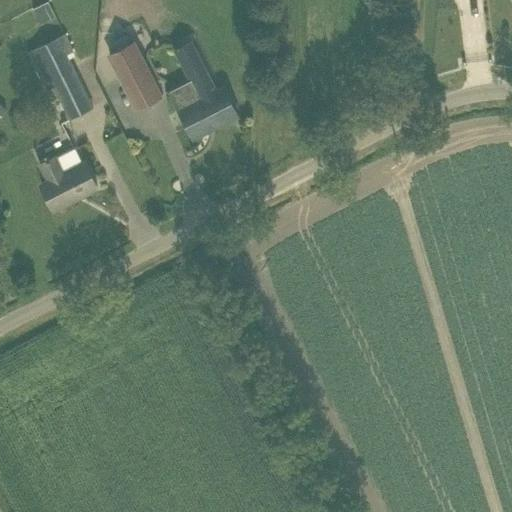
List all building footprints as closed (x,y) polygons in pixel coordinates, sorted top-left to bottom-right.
[(48,0),(34,7),(42,23),(56,16),(48,0)] [(68,118),(93,106),(70,57),(76,54),(66,32),(28,51),(43,84),(51,81),(54,87),(47,90),(53,101),(59,98),(68,118)] [(223,86),(216,89),(190,39),(174,47),(200,98),(179,109),(194,138),(238,115),(223,86)] [(160,93),(132,40),(131,40),(117,47),(108,52),(136,106),(160,93)] [(98,187),(76,144),(40,163),(48,179),(41,183),(54,209),(98,187)]
